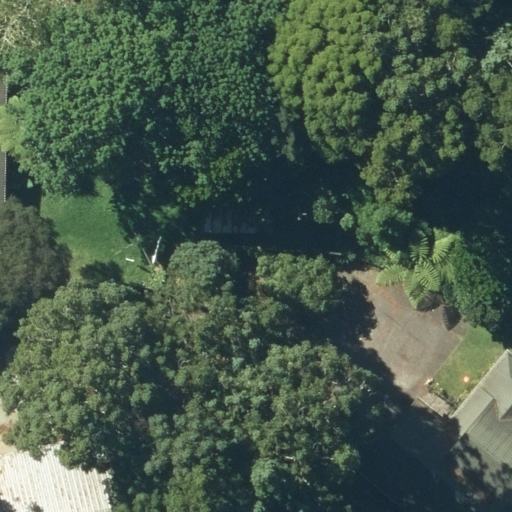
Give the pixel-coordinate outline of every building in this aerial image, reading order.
[(0,221),(17,222),(17,69),(0,69),(0,221)] [(209,243),(268,244),(268,185),(210,185),(209,243)] [(79,303),(0,311),(0,385),(87,376),(79,303)] [(511,511),(511,361),(456,428),(427,403),(366,475),(410,511),(511,511)] [(0,473),(0,511),(138,511),(122,444),(0,473)] [(339,511),(280,473),(253,511),(339,511)]
